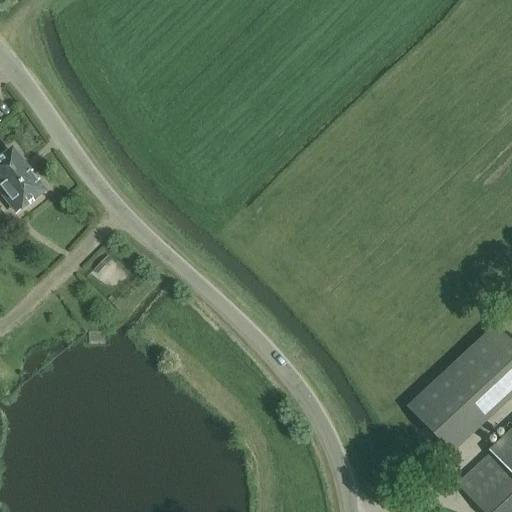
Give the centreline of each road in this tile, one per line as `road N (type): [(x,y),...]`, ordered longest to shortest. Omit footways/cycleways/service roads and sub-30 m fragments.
road 1 (tertiary): [(349,511),(334,452),(294,382),(111,202),(0,56)]
road 2 (track): [(0,328),(121,212)]
